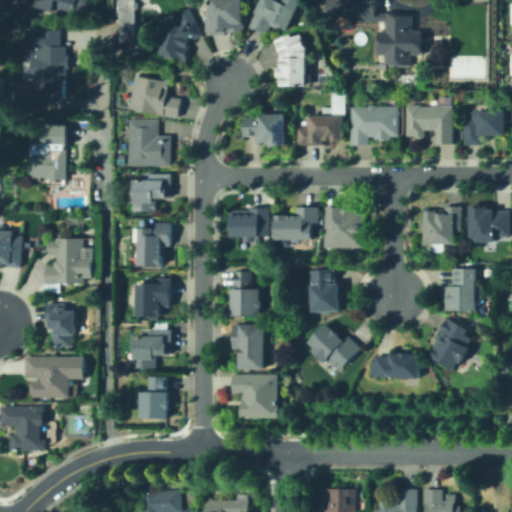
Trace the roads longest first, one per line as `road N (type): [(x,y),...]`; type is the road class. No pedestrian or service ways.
road 1 (tertiary): [(21,511),(75,469),(127,452),(511,451)]
road 2 (residential): [(115,454),(105,40)]
road 3 (residential): [(202,451),(205,147),(229,82)]
road 4 (residential): [(204,178),(511,176)]
road 5 (residential): [(394,177),(397,299)]
